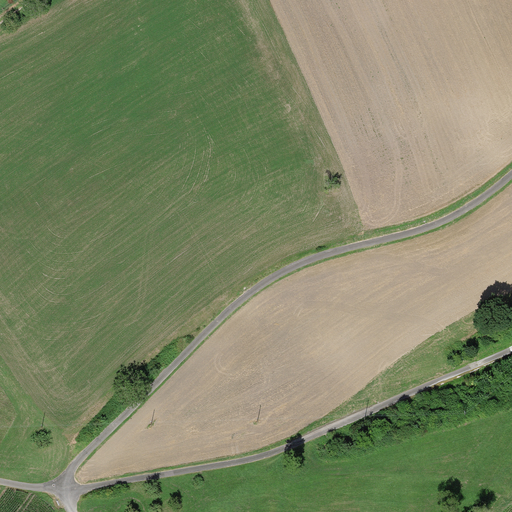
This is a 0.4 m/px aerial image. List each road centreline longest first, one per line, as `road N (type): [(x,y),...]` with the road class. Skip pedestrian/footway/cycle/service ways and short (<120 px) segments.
road 1 (track): [(63,485),(240,298),(327,252),(436,222),(511,173)]
road 2 (track): [(511,351),(235,462),(63,485)]
